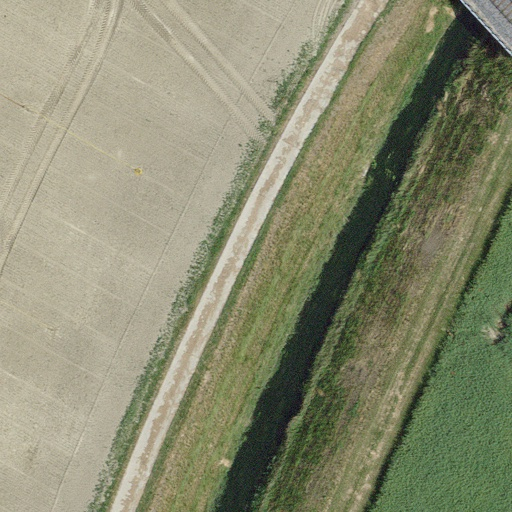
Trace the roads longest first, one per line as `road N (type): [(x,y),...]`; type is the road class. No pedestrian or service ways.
road 1 (track): [(373,0),(221,283),(128,511)]
road 2 (track): [(511,160),(357,511)]
